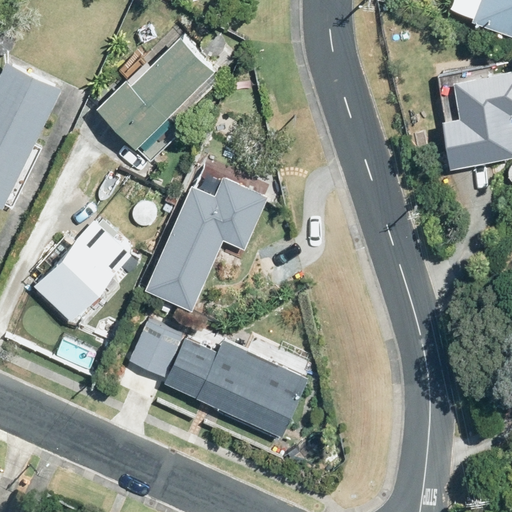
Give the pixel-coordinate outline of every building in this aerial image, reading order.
[(477,13),(477,16),(511,31),(511,0),(455,0),(454,4),(477,13)] [(130,75),(101,103),(140,143),(173,111),(178,117),(225,73),(185,31),(134,79),(130,75)] [(9,58),(0,76),(0,202),(6,206),(65,86),(9,58)] [(464,113),(446,116),(455,165),(511,153),(511,68),(458,78),(464,113)] [(146,178),(127,168),(121,180),(140,190),(146,178)] [(194,185),(149,287),(195,307),(225,238),(247,247),(269,197),(225,178),(218,196),(194,185)] [(39,264),(47,272),(37,283),(74,317),(134,251),(97,217),(78,237),(70,229),(39,264)] [(185,334),(149,317),(130,357),(166,374),(185,334)] [(187,336),(166,380),(283,435),(309,379),(226,340),(221,352),(187,336)]
